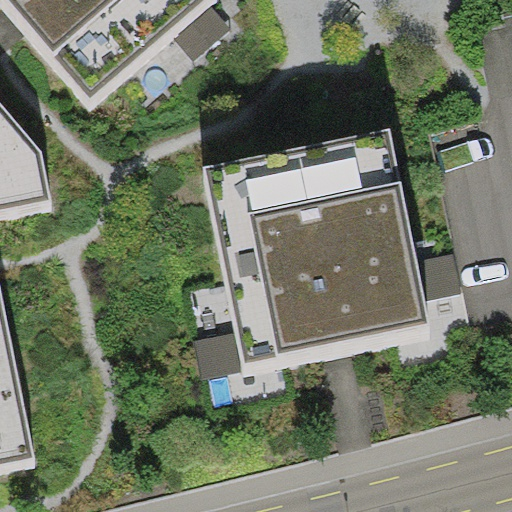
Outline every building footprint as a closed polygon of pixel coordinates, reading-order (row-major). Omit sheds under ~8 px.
[(208,0),(1,0),(15,15),(89,102),(208,0)] [(43,149),(0,99),(0,213),(54,202),(43,149)] [(416,260),(391,130),(205,166),(238,332),(244,361),(340,342),(429,325),(424,302),(416,260)] [(455,254),(416,260),(424,302),(462,295),(455,254)] [(0,283),(0,466),(36,459),(0,283)] [(195,342),(203,380),(246,371),(244,361),(238,332),(195,342)]
